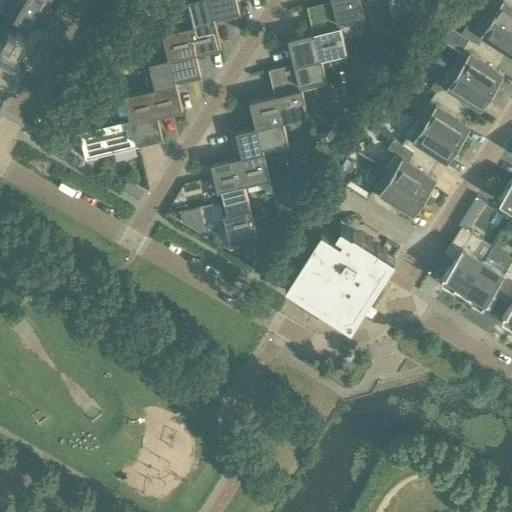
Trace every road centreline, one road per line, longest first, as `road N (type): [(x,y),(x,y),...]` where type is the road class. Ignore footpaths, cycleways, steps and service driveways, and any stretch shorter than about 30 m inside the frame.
road 1 (residential): [(392,301),(365,331),(317,344),(132,240)]
road 2 (residential): [(132,240),(282,0)]
road 3 (residential): [(392,301),(511,111)]
road 4 (residential): [(0,142),(82,0)]
road 5 (residential): [(132,240),(0,161)]
road 6 (residential): [(511,372),(392,301)]
